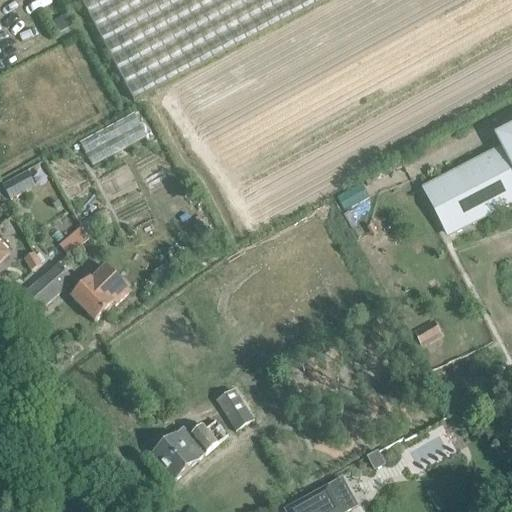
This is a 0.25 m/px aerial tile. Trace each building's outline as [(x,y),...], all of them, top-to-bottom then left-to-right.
[(79,0),(133,103),(149,94),(329,0),(79,0)] [(90,161),(148,142),(141,120),(83,139),(90,161)] [(425,192),(448,236),(511,202),(511,146),(505,150),(506,152),(500,155),(499,153),(425,192)] [(31,186),(26,175),(2,188),(8,199),(31,186)] [(68,255),(89,238),(81,228),(60,245),(68,255)] [(0,263),(8,255),(0,246),(0,263)] [(171,265),(155,273),(163,287),(179,278),(171,265)] [(33,319),(45,308),(73,283),(59,266),(52,272),(31,290),(18,302),(23,308),(33,319)] [(113,306),(115,309),(130,294),(105,269),(91,283),(90,281),(71,300),(95,324),(113,306)] [(439,329),(418,337),(422,347),(442,339),(439,329)] [(217,403),(222,411),(236,434),(245,429),(253,423),(234,392),(227,397),(217,403)] [(152,457),(163,469),(174,483),(199,462),(198,462),(204,457),(205,457),(228,437),(216,423),(206,431),(204,428),(191,439),(183,430),(152,457)] [(378,452),(367,458),(376,474),(387,468),(378,452)] [(349,511),(355,509),(341,482),(286,511),(349,511)]
